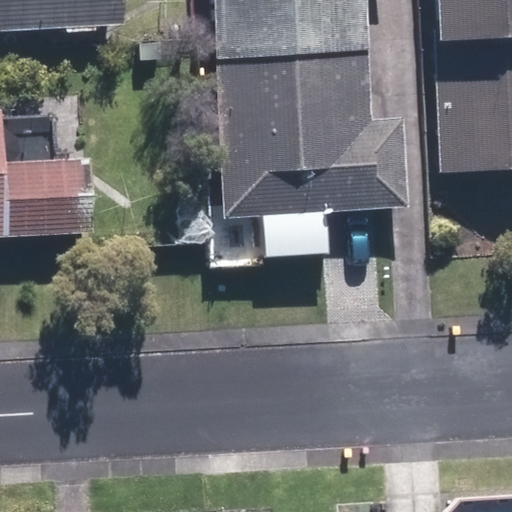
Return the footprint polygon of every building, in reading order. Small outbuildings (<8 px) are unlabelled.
[(0,0),(0,38),(119,33),(117,0),(0,0)] [(207,0),(210,60),(364,51),(361,0),(207,0)] [(422,38),(430,172),(511,167),(511,0),(415,0),(418,38),(422,38)] [(396,128),(369,131),(364,51),(210,60),(221,226),(402,214),(396,128)] [(0,245),(84,241),(80,169),(0,171),(0,245)]
